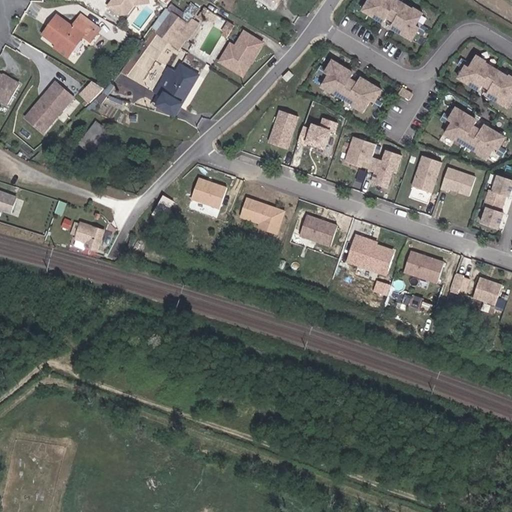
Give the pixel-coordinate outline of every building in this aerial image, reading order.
[(109,0),(106,4),(116,12),(124,12),(129,5),(148,3),(148,0),(109,0)] [(366,0),(360,10),(412,41),(422,25),(418,22),(424,12),(413,5),(412,7),(399,0),(366,0)] [(157,32),(168,41),(179,28),(190,15),(177,6),(157,32)] [(78,19),(95,33),(99,29),(82,15),(78,19)] [(175,46),(191,22),(188,21),(191,17),(190,15),(179,28),(168,41),(175,46)] [(58,16),(42,35),(66,56),(82,38),(87,42),(95,33),(78,19),(71,27),(58,16)] [(191,22),(175,46),(179,49),(196,27),(191,22)] [(200,37),(208,28),(204,25),(197,34),(200,37)] [(223,32),(213,26),(200,48),(210,54),(223,32)] [(244,78),(265,42),(243,29),(235,44),(229,41),(216,62),(244,78)] [(464,65),(455,79),(507,110),(511,102),(511,75),(508,73),(507,76),(485,62),(486,60),(475,54),(467,67),(464,65)] [(321,67),(312,81),(365,112),(375,96),(370,93),(377,82),(365,76),(364,78),(342,65),(343,63),(332,56),(324,69),(321,67)] [(159,105),(177,115),(199,75),(180,65),(176,72),(169,68),(157,91),(164,95),(159,105)] [(0,102),(0,103),(13,82),(0,74),(0,102)] [(81,94),(93,103),(104,88),(92,79),(81,94)] [(66,98),(49,82),(18,116),(34,132),(66,98)] [(477,119),(454,105),(446,119),(450,122),(442,135),(486,161),(494,148),(498,150),(506,136),(484,123),(480,129),(474,125),(477,119)] [(302,119),(285,114),(274,145),(292,151),(302,119)] [(310,145),(329,151),(333,138),(335,133),(339,134),(342,126),(337,124),(327,121),(324,129),(316,126),(314,132),(307,129),(303,143),(302,145),(310,148),(310,145)] [(404,156),(390,152),(387,162),(375,159),(379,146),(357,139),(349,163),(364,167),(366,162),(373,165),(371,170),(378,172),(375,184),(389,188),(395,172),(399,173),(404,156)] [(84,154),(80,159),(77,162),(82,166),(90,157),(95,151),(89,147),(84,154)] [(93,159),(90,157),(82,166),(86,169),(93,159)] [(444,164),(425,158),(416,186),(435,192),(444,164)] [(476,175),(447,166),(440,188),(469,197),(476,175)] [(511,202),(511,178),(496,173),(479,221),(503,229),(511,202)] [(233,191),(205,182),(199,202),(226,211),(233,191)] [(17,195),(0,189),(0,213),(9,217),(17,195)] [(181,204),(171,199),(160,218),(170,223),(181,204)] [(291,215),(253,202),(246,221),(266,227),(265,231),(283,237),(285,233),(291,215)] [(59,230),(78,235),(85,216),(66,209),(59,230)] [(338,225),(306,214),(298,238),(330,249),(338,225)] [(393,250),(355,237),(347,261),(384,274),(393,250)] [(444,261),(411,250),(403,273),(436,284),(444,261)] [(464,276),(456,274),(451,291),(458,294),(464,276)] [(501,285),(479,278),(473,297),(495,304),(501,285)]
